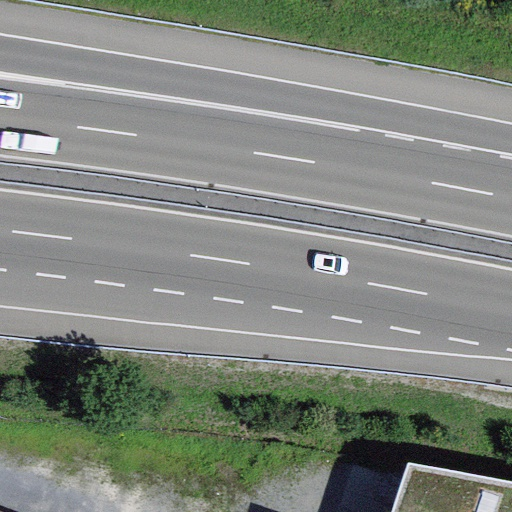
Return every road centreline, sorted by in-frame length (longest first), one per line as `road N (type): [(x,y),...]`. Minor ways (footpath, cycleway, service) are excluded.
road 1 (motorway): [(0,227),(511,307)]
road 2 (motorway): [(401,170),(0,67)]
road 3 (motorway): [(401,170),(0,111)]
